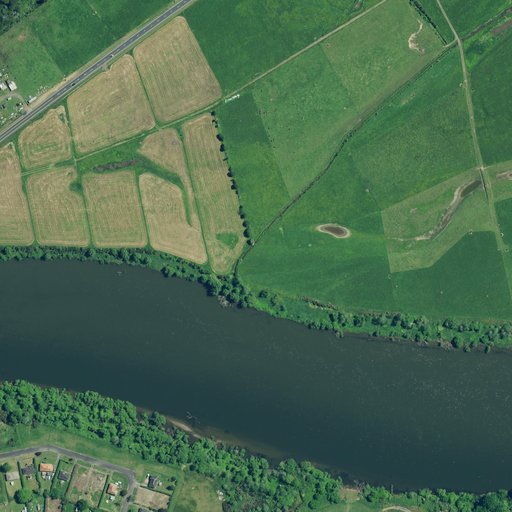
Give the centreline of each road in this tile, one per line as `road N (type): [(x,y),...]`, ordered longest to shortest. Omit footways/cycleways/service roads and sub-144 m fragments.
road 1 (tertiary): [(188,0),(0,137)]
road 2 (residential): [(0,456),(51,447),(125,470),(132,483),(123,511)]
